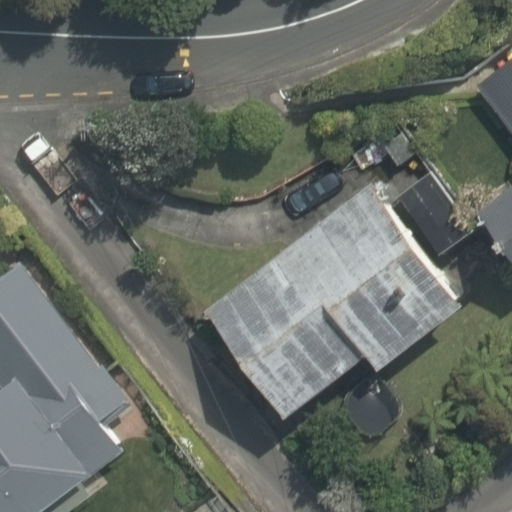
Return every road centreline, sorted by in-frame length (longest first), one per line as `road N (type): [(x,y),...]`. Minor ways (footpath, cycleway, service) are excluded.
road 1 (residential): [(296,511),(28,149),(0,72)]
road 2 (residential): [(0,65),(94,68),(276,52),(404,0)]
